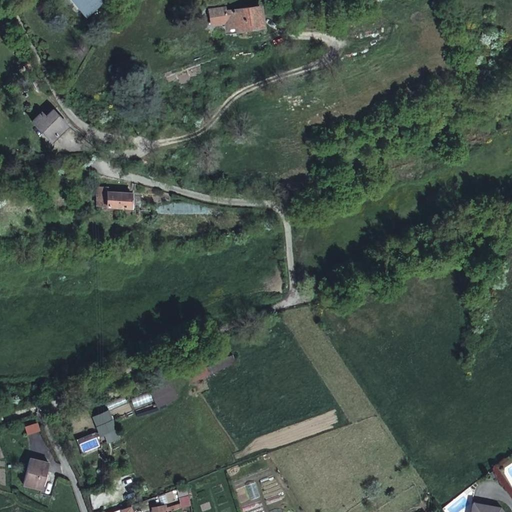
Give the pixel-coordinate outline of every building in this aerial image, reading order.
[(84,16),(103,1),(102,0),(73,0),(73,1),(84,16)] [(203,4),(204,18),(219,18),(219,22),(232,22),(233,25),(257,23),(256,3),(218,5),(218,3),(203,4)] [(50,142),(51,142),(67,127),(48,108),(32,122),(31,123),(50,142)] [(97,188),(95,204),(129,209),(131,195),(108,193),(109,188),(97,188)] [(194,377),(226,368),(223,360),(191,368),(194,377)] [(147,388),(156,407),(178,397),(168,378),(147,388)] [(135,409),(152,401),(147,391),(130,400),(135,409)] [(89,416),(102,445),(119,437),(107,408),(89,416)] [(41,431),(39,423),(27,426),(29,434),(41,431)] [(93,432),(75,438),(80,452),(98,446),(93,432)] [(49,463),(33,458),(25,485),(42,489),(49,463)] [(255,481),(245,485),(250,499),(260,495),(255,481)] [(180,501),(189,499),(187,488),(177,491),(180,501)]
